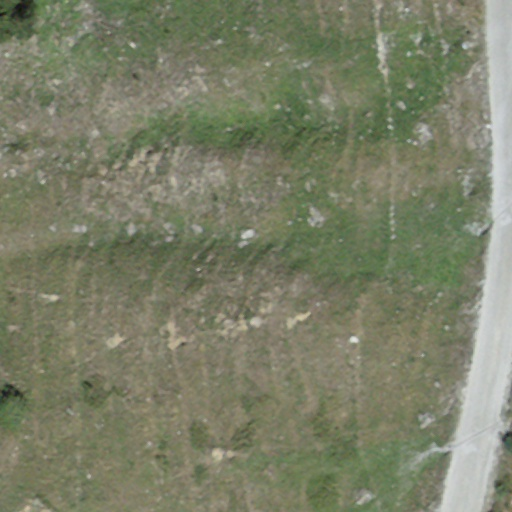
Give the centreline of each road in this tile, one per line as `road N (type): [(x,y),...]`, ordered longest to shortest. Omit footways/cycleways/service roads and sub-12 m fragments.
road 1 (track): [(511,168),(509,254),(459,511)]
road 2 (track): [(507,0),(511,154)]
